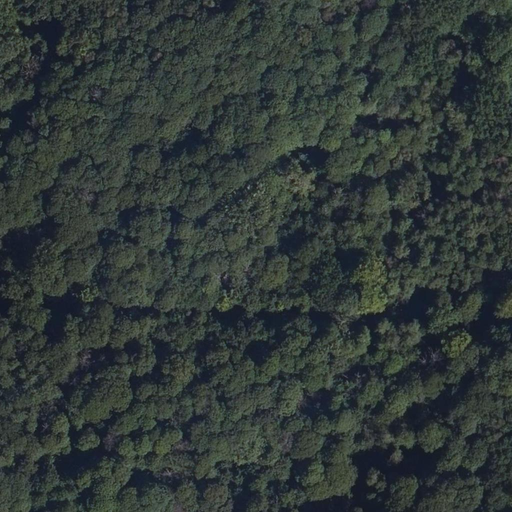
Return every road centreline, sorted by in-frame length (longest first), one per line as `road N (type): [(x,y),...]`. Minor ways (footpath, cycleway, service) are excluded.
road 1 (track): [(0,286),(511,103)]
road 2 (track): [(511,317),(0,307)]
road 3 (track): [(0,172),(72,0)]
